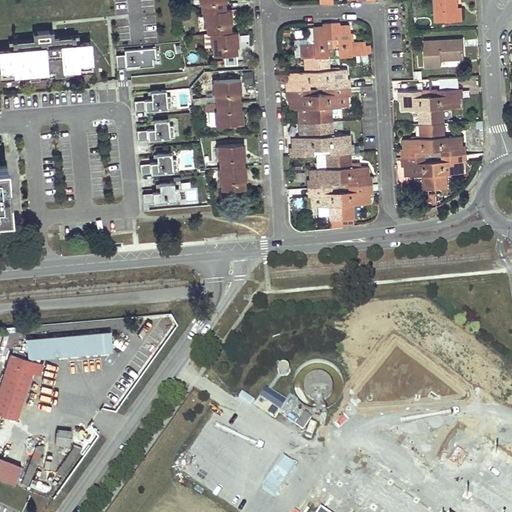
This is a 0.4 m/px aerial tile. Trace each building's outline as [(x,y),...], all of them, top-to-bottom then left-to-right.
[(206,10),(225,9),(224,2),(224,3),(223,0),(201,0),(202,3),(200,3),(201,11),(203,10),(206,10)] [(454,8),(455,8),(456,8),(455,0),(434,0),(435,21),(454,20),(454,8)] [(212,33),(231,32),(230,24),(229,9),(225,9),(206,10),(207,26),(206,26),(206,33),(210,33),(212,33)] [(350,24),(331,25),(332,46),(332,55),(365,54),(364,45),(364,42),(351,42),(350,24)] [(304,57),(316,56),(328,56),(327,47),(332,46),(331,25),(313,26),(313,27),(313,44),(299,45),(299,57),(304,57)] [(313,44),(313,27),(305,28),(306,39),(293,39),(294,58),(299,57),(299,45),(313,44)] [(75,43),(83,43),(82,34),(53,37),(53,30),(33,31),(33,39),(9,41),(10,53),(13,53),(13,49),(16,49),(16,44),(40,42),(41,46),(46,46),(46,41),(75,39),(75,43)] [(237,53),(237,46),(236,46),(235,31),(231,32),(212,33),(213,47),(213,55),(225,54),(237,53)] [(424,67),(432,66),(440,66),(439,60),(463,58),(462,40),(423,42),(424,67)] [(0,54),(0,60),(1,75),(29,73),(29,78),(39,77),(38,72),(54,70),(55,76),(73,74),(73,69),(91,67),(89,42),(83,43),(75,43),(46,46),(41,46),(16,49),(13,49),(13,53),(10,53),(0,54)] [(115,55),(117,69),(126,68),(126,66),(139,65),(139,67),(153,65),(153,59),(156,59),(155,47),(124,50),(124,54),(115,55)] [(317,83),(316,56),(304,57),(304,71),(288,72),(288,91),(308,89),(308,84),(317,83)] [(323,83),(323,89),(347,87),(348,87),(348,79),(346,80),(345,69),(328,70),(328,56),(316,56),(317,83),(323,83)] [(215,95),(215,103),(240,102),(239,94),(238,94),(237,79),(215,80),(216,95),(215,95)] [(318,94),(319,121),(331,121),(331,107),(347,106),(347,87),(323,89),(323,91),(323,94),(318,94)] [(134,101),(135,111),(172,107),(171,95),(166,96),(166,89),(151,91),(151,98),(148,98),(147,98),(147,99),(134,101)] [(308,95),(308,89),(288,91),(289,109),(298,108),(306,108),(307,122),(319,121),(318,94),(308,95)] [(431,123),(443,122),(442,108),(459,107),(458,89),(429,90),(429,95),(431,123)] [(419,109),(420,124),(431,123),(429,95),(421,96),(420,91),(401,92),(401,110),(419,109)] [(240,109),(240,102),(215,103),(205,103),(205,111),(208,111),(209,124),(215,124),(215,125),(218,125),(239,123),(238,109),(240,109)] [(307,122),(306,108),(298,108),(299,123),(307,122)] [(150,129),(137,130),(138,140),(175,137),(173,125),(169,125),(168,119),(153,120),(154,127),(151,128),(150,128),(150,129)] [(321,149),(319,121),(307,122),(308,137),(299,137),(291,137),(292,156),(309,155),(313,155),(312,149),(321,149)] [(319,121),(321,149),(330,148),(330,154),(337,153),(350,153),(349,134),(332,135),(331,121),(319,121)] [(308,137),(307,122),(299,123),(299,137),(308,137)] [(442,155),(462,154),(461,136),(443,137),(443,122),(431,123),(432,150),(442,150),(442,155)] [(424,150),(432,150),(431,123),(420,124),(420,138),(403,139),(404,158),(424,157),(424,150)] [(242,166),(244,166),(243,158),(242,159),(241,144),(219,145),(220,160),(218,160),(219,167),(220,167),(242,166)] [(184,167),(193,167),(193,151),(184,151),(184,167)] [(140,164),(141,174),(178,170),(177,158),(172,159),(171,152),(156,154),(157,161),(154,161),(153,161),(153,162),(140,164)] [(311,188),(330,187),(329,181),(339,180),(337,153),(330,154),(326,154),(327,169),(318,169),(310,169),(310,180),(308,180),(309,188),(310,188),(311,188)] [(350,153),(337,153),(339,180),(349,180),(349,186),(368,185),(367,166),(361,166),(350,166),(350,161),(350,153)] [(317,158),(318,169),(327,169),(326,154),(321,154),(317,155),(317,158)] [(442,161),(433,162),(435,189),(447,188),(446,174),(463,173),(462,154),(442,155),(442,161)] [(424,162),(424,157),(404,158),(405,176),(414,175),(422,175),(423,190),(435,189),(433,162),(424,162)] [(0,217),(10,217),(8,198),(5,199),(4,191),(3,191),(2,185),(7,184),(6,166),(0,166),(0,217)] [(245,188),(244,184),(244,181),(243,181),(242,166),(220,167),(221,182),(220,182),(220,189),(245,188)] [(304,170),(292,170),(292,179),(304,179),(304,170)] [(142,193),(143,203),(180,200),(179,188),(174,189),(174,182),(159,183),(160,191),(156,191),(156,192),(142,193)] [(369,203),(368,185),(349,186),(349,191),(339,192),(341,219),(352,218),(352,204),(369,203)] [(329,219),(341,219),(339,192),(339,186),(330,187),(311,188),(312,206),(329,205),(329,213),(329,219)] [(293,198),(295,207),(304,206),(302,196),(293,198)] [(352,218),(341,219),(342,227),(353,225),(352,218)] [(341,219),(329,219),(330,228),(342,227),(341,219)] [(111,331),(27,337),(28,358),(113,351),(111,331)] [(32,370),(35,372),(39,373),(43,363),(10,353),(0,384),(0,412),(16,418),(32,370)] [(275,417),(286,399),(265,386),(254,405),(275,417)] [(312,416),(304,411),(296,423),(303,428),(312,416)] [(307,433),(312,434),(316,423),(311,421),(307,433)] [(68,445),(69,441),(70,437),(57,435),(56,443),(68,445)] [(31,457),(38,459),(44,445),(35,445),(31,457)] [(74,446),(44,488),(42,490),(49,493),(81,449),(74,446)] [(0,457),(0,476),(14,483),(21,466),(0,457)] [(38,459),(31,457),(21,482),(28,485),(29,482),(38,459)] [(29,482),(28,485),(42,490),(44,488),(29,482)]
